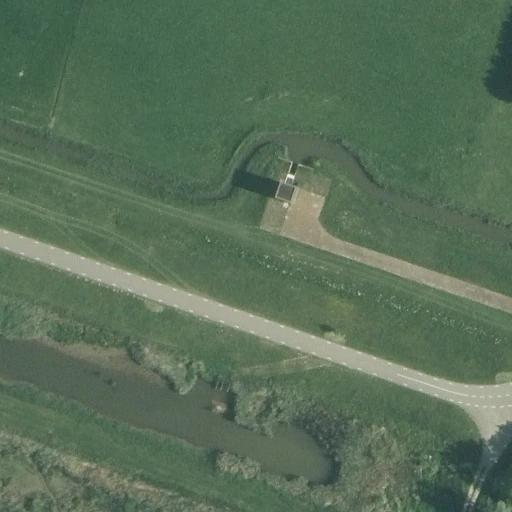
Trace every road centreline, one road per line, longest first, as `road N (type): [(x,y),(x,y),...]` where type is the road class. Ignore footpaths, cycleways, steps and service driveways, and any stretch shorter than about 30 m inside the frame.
road 1 (unclassified): [(511,393),(466,397),(0,239)]
road 2 (track): [(467,511),(504,395)]
